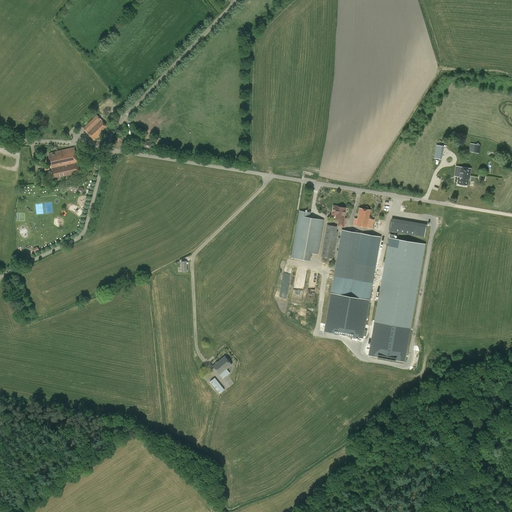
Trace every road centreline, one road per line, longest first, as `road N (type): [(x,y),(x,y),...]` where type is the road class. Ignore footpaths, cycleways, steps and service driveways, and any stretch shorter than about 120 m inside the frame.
road 1 (unclassified): [(511,215),(106,148)]
road 2 (unclassified): [(106,148),(114,127),(237,0)]
road 3 (unclassified): [(0,278),(81,234),(106,148)]
